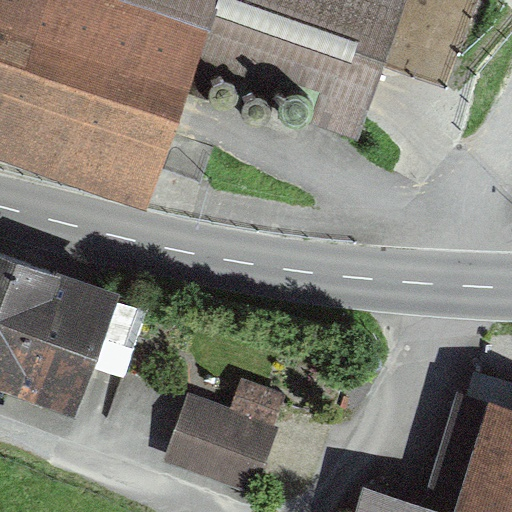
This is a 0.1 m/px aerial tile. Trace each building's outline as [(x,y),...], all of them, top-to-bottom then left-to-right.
[(153,0),(0,0),(0,155),(152,211),(196,84),(216,22),(153,0)] [(153,0),(216,22),(196,84),(354,137),(403,0),(153,0)] [(455,76),(484,0),(414,0),(394,52),(455,76)] [(117,302),(0,262),(0,394),(77,420),(117,302)] [(289,398),(244,380),(234,407),(278,424),(289,398)] [(192,396),(169,461),(261,494),(285,429),(192,396)] [(511,511),(511,417),(452,400),(421,508),(372,493),(365,511),(511,511)]
